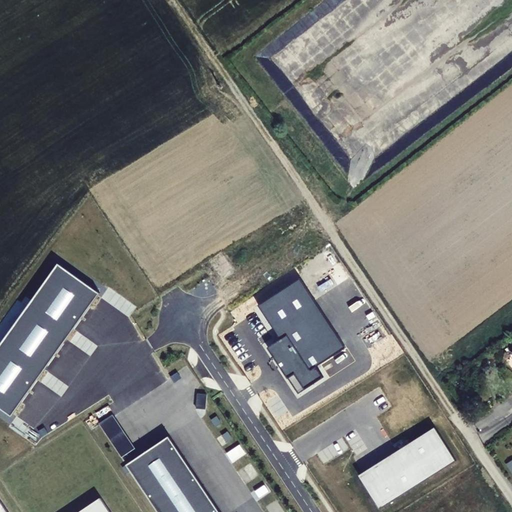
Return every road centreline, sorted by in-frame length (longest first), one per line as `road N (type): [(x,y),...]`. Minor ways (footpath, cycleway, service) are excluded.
road 1 (track): [(203,43),(435,388)]
road 2 (residential): [(312,511),(183,318)]
road 3 (residential): [(435,388),(511,499)]
